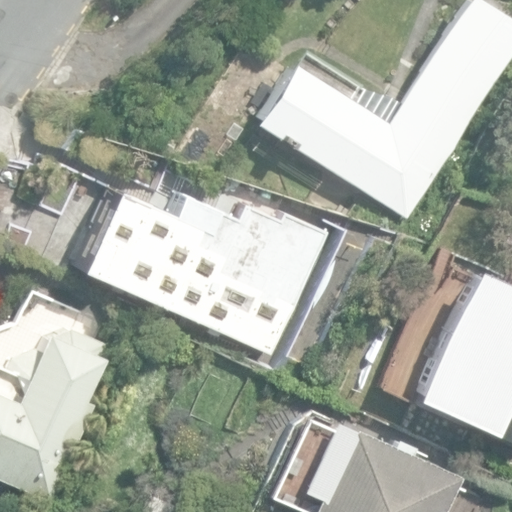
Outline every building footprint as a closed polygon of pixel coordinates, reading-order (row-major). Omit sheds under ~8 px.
[(247,123),(404,219),(511,43),(511,19),(481,0),(456,0),(395,99),(384,92),(358,85),(349,97),(286,59),(247,123)] [(0,235),(6,237),(24,159),(0,153),(0,235)] [(70,262),(267,352),(323,230),(278,209),(274,216),(240,201),(233,217),(176,191),(167,212),(106,185),(105,184),(70,262)] [(407,391),(511,439),(511,283),(466,262),(407,391)] [(171,377),(187,340),(157,326),(140,364),(171,377)] [(0,479),(44,498),(87,400),(80,397),(99,355),(37,328),(8,395),(0,391),(0,479)] [(302,511),(438,511),(456,474),(326,415),(294,484),(312,492),(302,511)]
